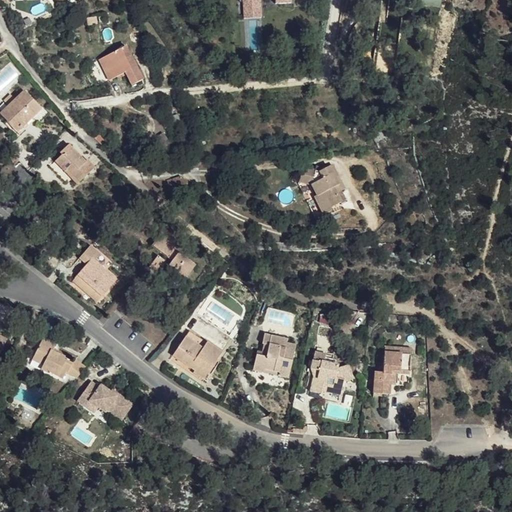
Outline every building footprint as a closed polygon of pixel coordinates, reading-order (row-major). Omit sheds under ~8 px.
[(239,0),(241,20),(259,19),(257,0),(272,0),(273,7),(289,6),(288,0),(239,0)] [(143,81),(126,47),(100,61),(109,81),(124,74),(131,87),(143,81)] [(0,115),(14,130),(30,116),(39,107),(25,91),(0,114),(0,115)] [(33,119),(30,116),(14,130),(18,134),(33,119)] [(145,129),(136,119),(129,126),(140,135),(145,129)] [(171,144),(162,133),(156,138),(165,149),(171,144)] [(68,169),(80,182),(95,168),(88,161),(85,163),(69,145),(60,153),(62,155),(55,162),(65,172),(68,169)] [(319,172),(303,169),(300,183),(312,186),(317,195),(315,197),(324,215),(333,211),(332,208),(341,203),(337,193),(343,190),(331,166),(319,172)] [(77,185),(80,182),(68,169),(65,172),(77,185)] [(184,186),(181,176),(166,181),(169,190),(184,186)] [(176,258),(172,262),(167,269),(184,281),(196,265),(174,249),(179,241),(164,230),(152,246),(167,258),(170,254),(176,258)] [(76,279),(100,300),(117,281),(95,262),(101,256),(90,246),(79,259),(87,266),(76,279)] [(167,258),(172,262),(176,258),(170,254),(167,258)] [(165,261),(158,256),(150,267),(157,272),(165,261)] [(97,303),(100,300),(76,279),(73,281),(97,303)] [(203,349),(207,342),(190,331),(186,337),(203,349)] [(296,346),(287,344),(284,343),(284,339),(265,334),(262,344),(265,345),(270,346),(267,358),(257,356),(253,371),(264,373),(265,369),(279,373),(278,377),(288,379),(296,346)] [(194,362),(209,372),(222,353),(207,342),(203,349),(186,337),(173,356),(190,367),(194,362)] [(77,379),(86,368),(76,360),(72,364),(65,360),(66,358),(51,350),(54,343),(43,338),(32,360),(43,365),(41,370),(50,374),(50,372),(64,379),(67,372),(77,379)] [(270,346),(265,345),(263,353),(258,352),(257,356),(267,358),(270,346)] [(384,353),(411,354),(411,348),(385,346),(384,353)] [(335,383),(343,384),(344,381),(353,378),(349,365),(338,368),(338,366),(322,362),(324,355),(314,352),(309,369),(311,370),(319,371),(317,378),(314,378),(311,392),(321,394),(322,390),(332,392),(335,383)] [(409,371),(411,354),(384,353),(383,372),(375,372),(373,393),(389,394),(391,381),(396,381),(396,376),(396,371),(409,371)] [(203,381),(209,372),(194,362),(190,367),(188,370),(203,381)] [(91,383),(78,402),(86,408),(90,403),(97,410),(105,416),(106,414),(120,425),(132,409),(117,396),(115,399),(110,394),(100,387),(99,389),(91,383)] [(341,394),(343,384),(335,383),(332,392),(341,394)] [(90,403),(86,408),(93,415),(97,410),(90,403)]
